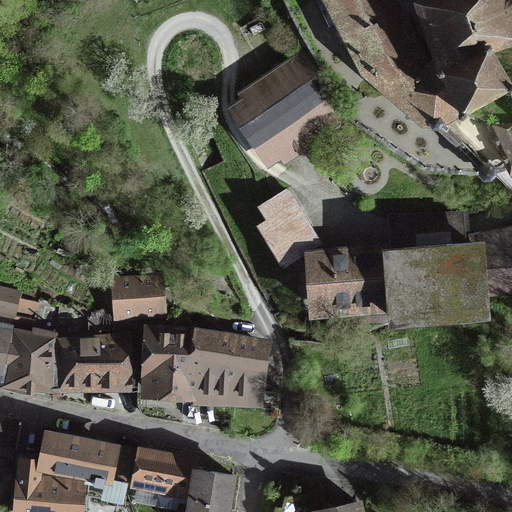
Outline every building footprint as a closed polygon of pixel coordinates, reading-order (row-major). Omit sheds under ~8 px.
[(326,0),(344,35),(368,71),(418,114),(436,125),(442,123),(451,117),(461,111),(438,65),(436,59),(418,72),(405,53),(413,48),(388,0),(326,0)] [(511,43),(511,0),(418,0),(436,59),(438,65),(461,111),(511,84),(511,83),(493,49),(511,43)] [(346,114),(307,47),(242,90),(252,104),(239,113),(266,153),(278,145),(288,160),(344,122),(340,119),(346,114)] [(511,122),(488,122),(509,167),(511,166),(511,122)] [(322,244),(289,190),(261,206),(270,221),(259,227),(283,267),(308,252),(316,247),(322,244)] [(511,230),(481,237),(479,245),(482,290),(511,287),(511,230)] [(316,247),(308,252),(310,316),(394,315),(389,246),(390,244),(316,247)] [(479,245),(389,246),(394,315),(394,324),(467,320),(466,313),(483,310),(482,290),(479,245)] [(164,274),(112,277),(114,320),(167,316),(164,274)] [(12,328),(14,316),(21,290),(0,284),(0,369),(2,370),(12,328)] [(55,338),(58,332),(35,326),(33,333),(12,328),(2,370),(0,378),(0,384),(59,398),(55,338)] [(224,428),(234,432),(236,400),(212,397),(218,335),(151,331),(148,413),(224,428)] [(136,383),(131,333),(55,338),(59,398),(96,400),(100,382),(136,383)] [(263,345),(218,335),(212,397),(236,400),(234,432),(252,435),(263,345)] [(25,422),(0,418),(0,451),(21,454),(25,422)] [(123,442),(45,427),(39,457),(37,467),(87,477),(115,483),(123,442)] [(182,460),(142,453),(137,487),(184,495),(189,467),(181,466),(182,460)] [(37,467),(39,457),(16,456),(12,511),(85,511),(87,477),(37,467)] [(228,511),(235,476),(189,467),(184,495),(191,496),(188,511),(228,511)] [(368,511),(366,500),(313,509),(313,511),(368,511)]
